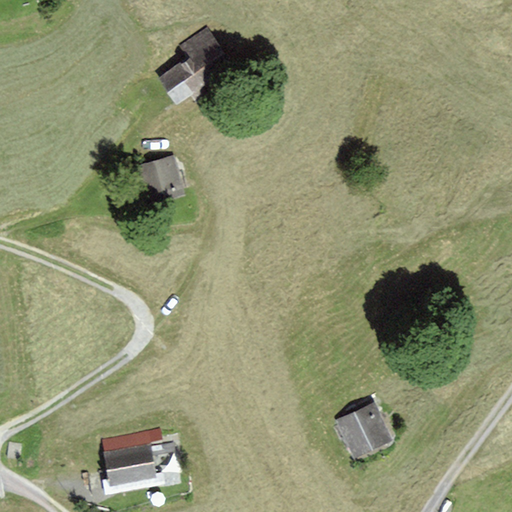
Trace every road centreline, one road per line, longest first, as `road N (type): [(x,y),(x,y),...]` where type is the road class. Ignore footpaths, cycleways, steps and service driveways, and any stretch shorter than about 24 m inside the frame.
road 1 (track): [(0,435),(129,353),(145,330),(140,309),(113,288),(0,243)]
road 2 (track): [(511,395),(429,511)]
